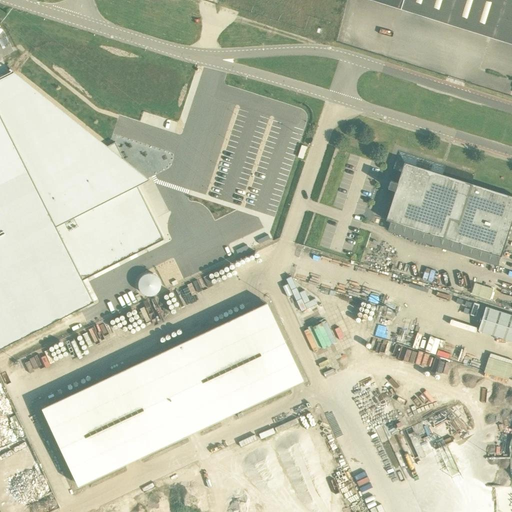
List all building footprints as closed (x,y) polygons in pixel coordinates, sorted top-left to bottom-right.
[(511,0),(371,0),(511,44),(511,0)] [(152,251),(127,197),(116,202),(103,175),(114,170),(106,153),(99,157),(11,79),(0,84),(0,335),(76,300),(71,289),(152,251)] [(298,157),(302,158),(306,147),(301,145),(298,157)] [(386,187),(383,198),(392,201),(386,220),(501,256),(511,220),(511,196),(471,183),(474,174),(445,165),(445,166),(398,151),(393,169),(392,169),(388,180),(397,182),(395,190),(386,187)] [(78,485),(303,380),(267,303),(42,408),(78,485)] [(511,315),(490,308),(483,331),(511,340),(511,315)]
